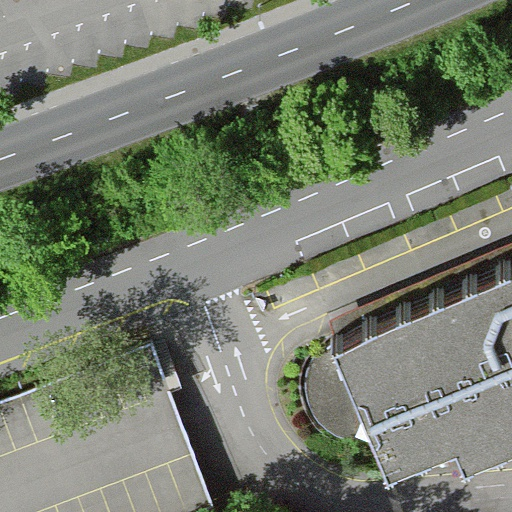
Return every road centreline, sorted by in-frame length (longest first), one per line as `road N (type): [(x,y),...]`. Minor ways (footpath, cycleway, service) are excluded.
road 1 (residential): [(183,265),(252,432),(298,484),(359,507),(511,496)]
road 2 (unclassified): [(0,154),(415,0)]
road 3 (residential): [(183,265),(511,135)]
road 4 (residential): [(0,337),(183,265)]
